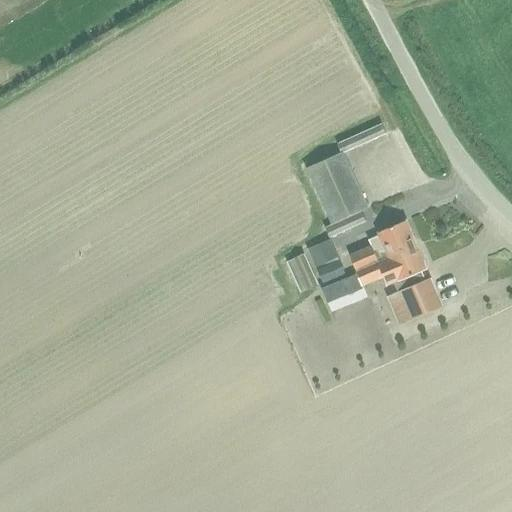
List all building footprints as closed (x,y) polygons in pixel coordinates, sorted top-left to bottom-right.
[(382,123),(339,142),(343,151),(386,132),(382,123)] [(329,222),(366,206),(343,151),(305,167),(329,222)] [(362,210),(326,226),(331,236),(366,220),(362,210)] [(349,253),(357,271),(416,245),(406,220),(378,231),(385,249),(380,251),(378,246),(373,248),(371,244),(349,253)] [(346,274),(330,239),(308,249),(324,284),(346,274)] [(388,285),(394,282),(410,319),(442,306),(431,280),(426,282),(421,271),(427,269),(416,245),(357,271),(363,285),(384,277),(388,285)] [(319,285),(305,253),(287,261),(302,293),(319,285)] [(340,285),(323,291),(329,306),(345,299),(340,285)]
